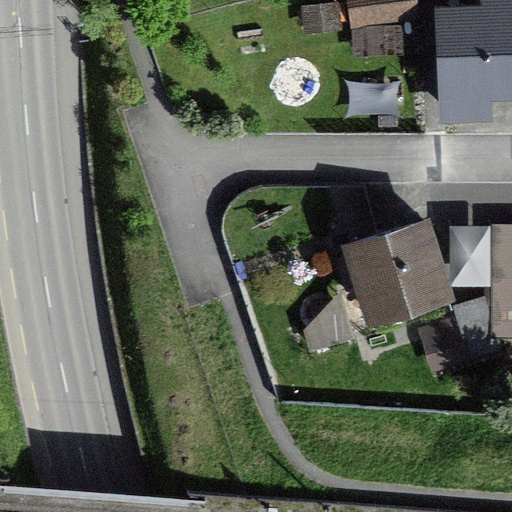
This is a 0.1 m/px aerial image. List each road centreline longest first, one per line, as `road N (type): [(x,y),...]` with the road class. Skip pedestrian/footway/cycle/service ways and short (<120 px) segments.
road 1 (secondary): [(19,0),(37,219),(99,511)]
road 2 (residential): [(174,164),(511,165)]
